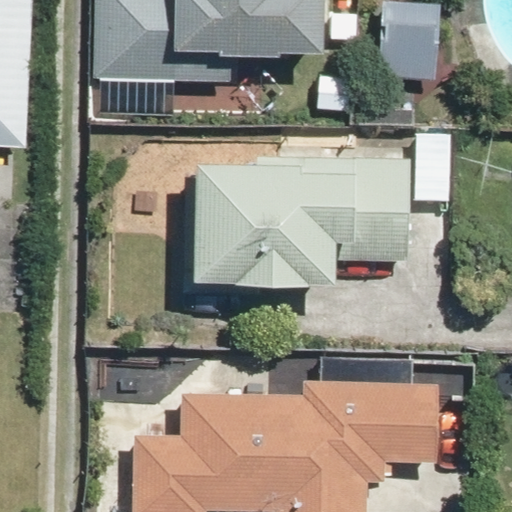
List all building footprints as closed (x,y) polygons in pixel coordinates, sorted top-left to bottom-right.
[(0,0),(0,153),(31,155),(36,0),(0,0)] [(248,60),(356,62),(356,0),(111,0),(110,73),(248,76),(248,60)] [(455,0),(395,0),(392,64),(451,67),(455,0)] [(424,248),(425,145),(323,144),(323,139),(214,138),(212,260),(357,262),(357,247),(424,248)] [(190,423),(143,423),(143,511),(211,511),(211,495),(285,495),(285,511),(379,511),(379,473),(398,473),(398,448),(450,448),(450,367),(315,367),(315,381),(190,381),(190,423)]
